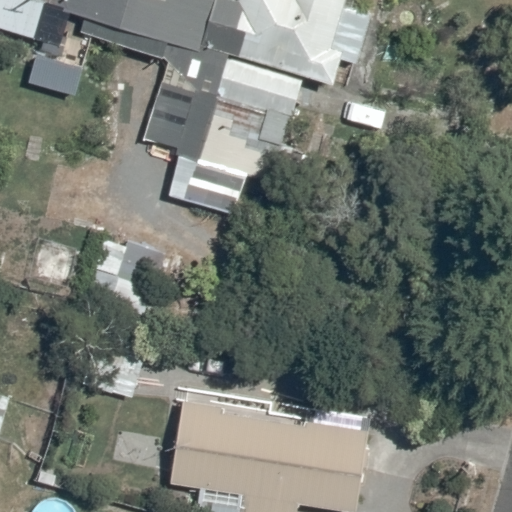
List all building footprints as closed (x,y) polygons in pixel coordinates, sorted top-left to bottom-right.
[(166,60),(198,90),(168,193),(237,213),(249,171),(277,179),(306,77),(334,86),(344,53),(334,50),(348,0),(237,0),(237,1),(235,0),(0,0),(0,28),(37,40),(47,6),(87,18),(82,35),(166,60)] [(164,242),(107,228),(91,293),(147,307),(164,242)] [(81,246),(40,234),(29,271),(70,283),(81,246)] [(0,442),(13,389),(0,386),(0,442)] [(300,511),(301,504),(352,511),(358,511),(371,431),(308,422),(307,426),(224,414),(225,407),(187,401),(174,486),(248,496),(245,511),(300,511)]
